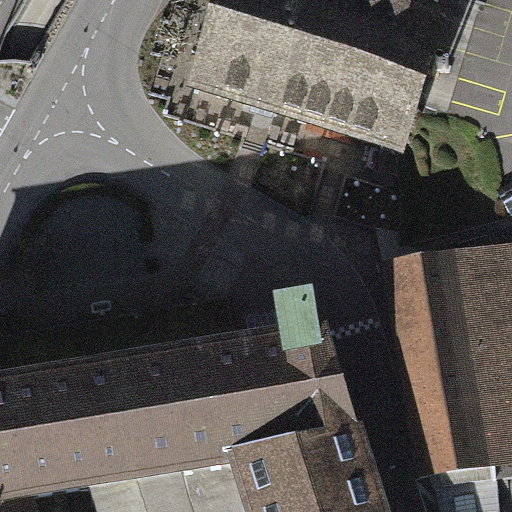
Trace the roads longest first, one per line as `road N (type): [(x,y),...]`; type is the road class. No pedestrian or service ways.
road 1 (residential): [(419,511),(344,269),(54,110)]
road 2 (unclassified): [(115,0),(54,110)]
